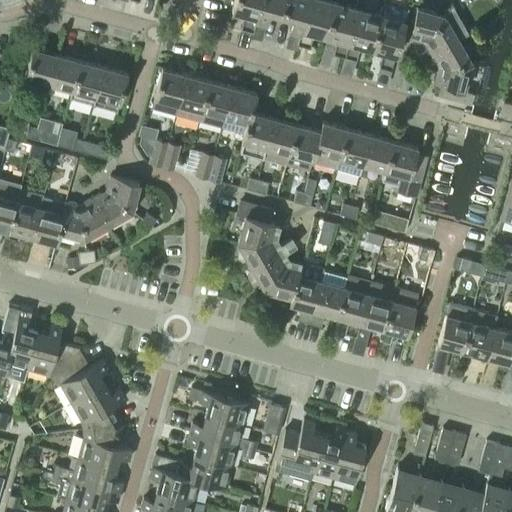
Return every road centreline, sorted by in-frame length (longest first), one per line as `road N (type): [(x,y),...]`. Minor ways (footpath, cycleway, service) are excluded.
road 1 (residential): [(182,40),(452,112)]
road 2 (residential): [(397,387),(177,325)]
road 3 (residential): [(177,325),(193,264),(192,212),(129,155)]
road 4 (residential): [(177,325),(126,511)]
road 5 (residential): [(177,325),(0,275)]
road 6 (residential): [(0,13),(69,11),(156,35)]
road 7 (residential): [(413,390),(452,239)]
road 8 (residential): [(368,511),(397,387)]
road 9 (residential): [(129,155),(156,35)]
